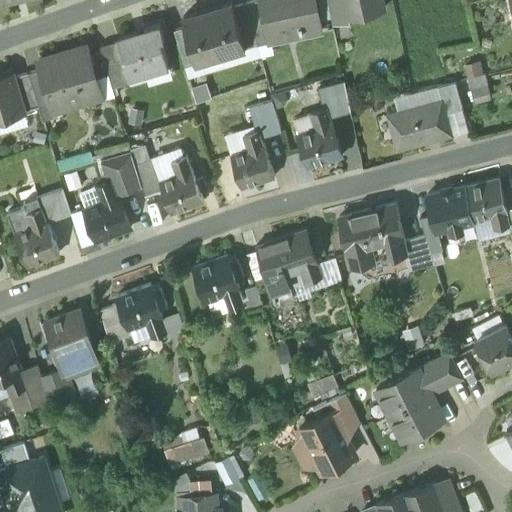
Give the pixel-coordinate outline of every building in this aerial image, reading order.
[(259,0),(256,0),(244,3),(245,4),(256,45),(269,43),(259,0)] [(259,0),(269,43),(322,32),(315,0),(259,0)] [(343,0),(327,0),(332,23),(350,19),(349,17),(348,10),(346,11),(343,0)] [(380,0),(343,0),(346,11),(348,10),(349,17),(382,10),(380,0)] [(231,4),(208,10),(221,57),(245,50),(232,7),(231,4)] [(245,4),(232,7),(245,50),(257,46),(256,45),(245,4)] [(208,10),(182,18),(185,28),(195,64),(221,57),(208,10)] [(145,32),(117,40),(117,41),(128,78),(129,77),(149,71),(148,68),(166,63),(167,66),(168,65),(161,40),(164,39),(160,24),(144,29),(145,32)] [(195,64),(185,28),(174,31),(185,67),(195,64)] [(117,41),(100,46),(112,88),(131,83),(129,77),(128,78),(117,41)] [(88,50),(59,58),(58,56),(38,62),(40,70),(50,105),(53,105),(80,97),(82,103),(102,97),(88,50)] [(50,105),(40,70),(28,74),(39,108),(43,122),(57,118),(53,105),(50,105)] [(11,71),(0,74),(0,119),(23,112),(13,78),(11,71)] [(485,72),(469,76),(475,99),(491,95),(485,72)] [(28,74),(13,78),(23,112),(39,108),(28,74)] [(455,80),(438,84),(442,98),(445,111),(462,106),(455,80)] [(344,81),(318,88),(325,109),(326,109),(329,117),(350,110),(344,81)] [(442,98),(388,112),(397,147),(451,133),(445,111),(442,98)] [(272,100),(250,106),(254,120),(262,118),(267,135),(281,131),(272,100)] [(325,109),(311,113),(316,127),(331,122),(329,117),(326,109),(325,109)] [(316,127),(299,133),(309,165),(342,155),(331,122),(316,127)] [(258,130),(244,135),(248,149),(263,144),(258,130)] [(248,149),(231,154),(242,186),(274,176),(264,144),(263,144),(248,149)] [(131,153),(100,160),(109,183),(111,182),(116,196),(117,195),(123,193),(122,191),(141,187),(135,165),(131,153)] [(185,155),(171,160),(176,174),(190,169),(185,155)] [(153,158),(135,165),(141,187),(144,197),(163,190),(159,180),(161,180),(153,158)] [(161,180),(159,180),(163,190),(172,212),(203,201),(199,189),(195,179),(191,168),(190,169),(176,174),(161,180)] [(201,177),(195,179),(199,189),(205,187),(201,177)] [(500,177),(465,185),(474,219),(491,215),(506,211),(508,210),(507,209),(500,177)] [(109,183),(97,187),(102,201),(116,196),(111,182),(109,183)] [(465,185),(428,194),(434,217),(437,231),(450,228),(451,232),(462,229),(461,225),(475,222),(474,219),(465,185)] [(97,187),(80,194),(85,207),(102,201),(97,187)] [(63,189),(37,198),(40,209),(41,208),(46,223),(47,222),(47,223),(71,215),(63,189)] [(85,207),(84,208),(97,241),(130,229),(117,195),(116,196),(102,201),(85,207)] [(396,203),(339,218),(351,267),(375,261),(393,255),(406,252),(408,252),(405,241),(405,240),(396,203)] [(40,209),(27,214),(25,207),(8,213),(27,266),(59,255),(47,223),(47,222),(46,223),(41,208),(40,209)] [(506,211),(491,215),(495,229),(509,226),(510,225),(506,211)] [(437,231),(434,217),(422,220),(425,235),(431,253),(443,250),(437,231)] [(305,230),(256,247),(276,303),(293,297),(290,288),(321,278),(316,263),(317,263),(314,255),(322,252),(316,234),(308,237),(305,230)] [(425,235),(405,240),(405,241),(408,252),(406,252),(411,272),(434,264),(431,253),(425,235)] [(226,258),(194,270),(206,302),(223,295),(237,290),(238,290),(226,258)] [(150,284),(117,296),(120,303),(129,329),(130,329),(146,323),(162,318),(162,317),(160,310),(153,291),(150,284)] [(256,288),(245,291),(251,311),(262,308),(256,288)] [(161,289),(153,291),(160,310),(167,307),(161,289)] [(237,290),(223,295),(228,309),(242,304),(237,290)] [(120,303),(100,310),(110,342),(132,335),(130,329),(129,329),(120,303)] [(80,310),(46,322),(64,371),(97,358),(80,310)] [(162,318),(146,323),(151,336),(151,337),(166,332),(162,318)] [(146,323),(130,329),(132,335),(134,342),(151,336),(146,323)] [(505,326),(476,341),(492,372),(511,361),(511,339),(505,326)] [(10,340),(0,343),(0,381),(6,379),(22,374),(22,373),(10,340)] [(450,351),(419,367),(432,393),(463,377),(450,351)] [(97,358),(64,371),(66,377),(68,377),(100,365),(97,358)] [(38,367),(22,373),(22,374),(32,407),(48,402),(41,378),(38,368),(38,367)] [(419,367),(376,388),(401,439),(444,417),(432,393),(419,367)] [(64,371),(41,378),(48,402),(74,393),(68,377),(66,377),(64,371)] [(22,374),(6,379),(17,412),(32,407),(22,374)] [(346,391),(328,400),(333,410),(334,410),(341,424),(358,416),(346,391)] [(333,410),(300,427),(321,470),(355,453),(341,424),(334,410),(333,410)] [(165,436),(170,464),(209,456),(204,429),(165,436)] [(3,449),(8,467),(28,461),(23,443),(3,449)] [(236,452),(218,460),(227,482),(245,474),(236,452)] [(61,511),(45,456),(28,461),(8,467),(0,469),(0,487),(7,511),(61,511)] [(175,474),(178,494),(214,490),(213,477),(192,479),(191,472),(175,474)] [(461,511),(449,480),(435,485),(445,511),(461,511)] [(434,482),(406,493),(412,511),(445,511),(435,485),(434,482)] [(412,511),(406,493),(374,504),(375,507),(376,511),(412,511)] [(215,494),(179,497),(180,511),(192,511),(217,510),(215,494)]
